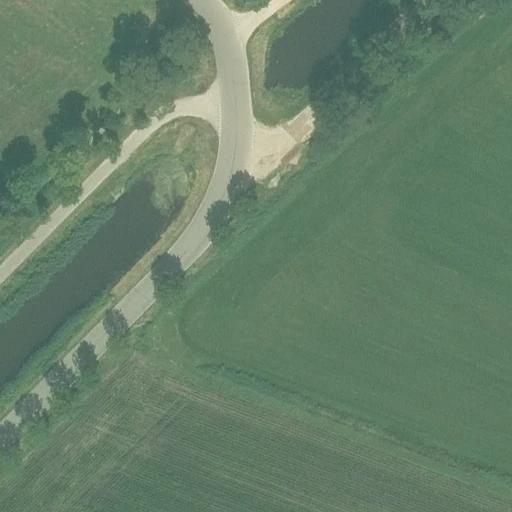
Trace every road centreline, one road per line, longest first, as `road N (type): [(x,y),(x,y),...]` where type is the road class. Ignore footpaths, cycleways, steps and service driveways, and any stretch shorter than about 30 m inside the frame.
road 1 (unclassified): [(0,434),(210,224),(237,159),(239,90)]
road 2 (unclassified): [(0,276),(154,121),(239,90)]
road 3 (track): [(237,159),(297,133),(431,0)]
